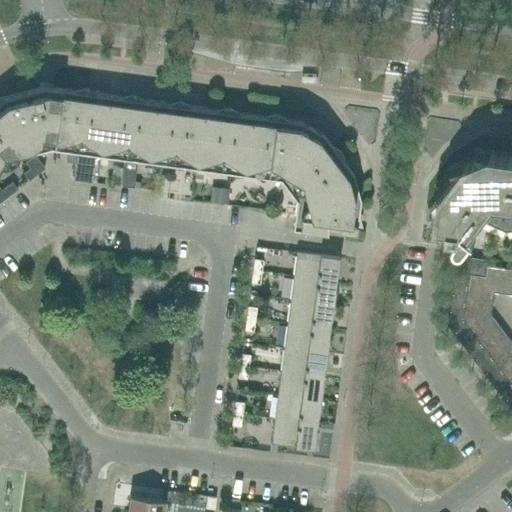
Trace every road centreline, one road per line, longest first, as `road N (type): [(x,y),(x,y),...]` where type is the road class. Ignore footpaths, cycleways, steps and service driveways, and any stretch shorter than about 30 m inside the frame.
road 1 (tertiary): [(39,29),(511,85)]
road 2 (residential): [(200,466),(221,238),(48,217),(0,258)]
road 3 (residential): [(499,461),(420,355),(434,248)]
road 4 (tertiary): [(511,29),(300,0)]
road 5 (residential): [(403,511),(393,498),(342,482),(200,466)]
road 6 (unknown): [(221,238),(330,239),(361,245),(376,262)]
road 7 (residential): [(88,451),(1,346)]
